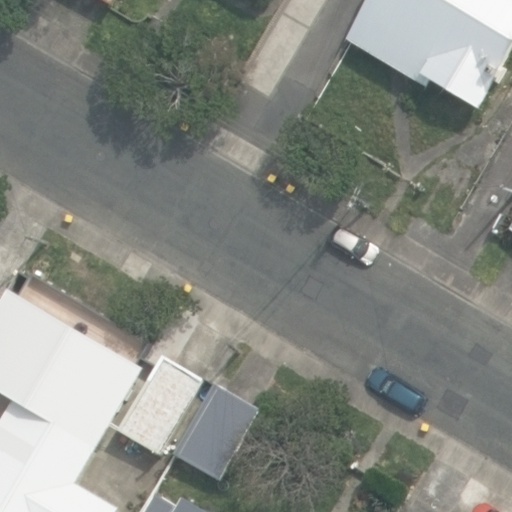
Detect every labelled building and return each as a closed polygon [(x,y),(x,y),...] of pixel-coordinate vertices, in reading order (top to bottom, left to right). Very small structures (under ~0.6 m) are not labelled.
[(429,76),(486,109),(511,64),(511,0),(375,0),(352,40),(425,83),(429,76)] [(0,431),(0,511),(123,511),(125,508),(83,483),(149,371),(106,345),(65,321),(0,431)] [(123,431),(165,456),(209,381),(167,356),(123,431)] [(181,457),(224,482),(266,411),(223,386),(181,457)] [(211,511),(189,498),(184,507),(162,494),(151,511),(211,511)]
